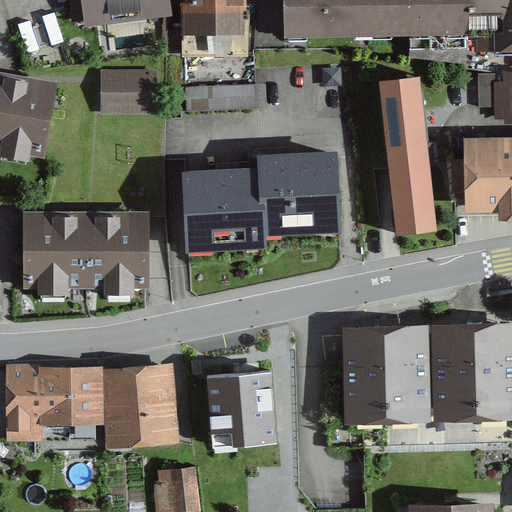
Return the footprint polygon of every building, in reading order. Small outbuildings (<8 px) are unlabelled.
[(150,30),(147,6),(163,4),(162,0),(72,0),(75,20),(92,18),(92,22),(99,21),(98,15),(106,12),(109,35),(150,30)] [(183,0),(187,111),(257,108),(254,54),(246,54),(248,7),(235,3),(234,0),(183,0)] [(286,0),(288,32),(372,31),(371,0),(286,0)] [(371,0),(372,31),(413,30),(423,29),(422,0),(371,0)] [(511,0),(422,0),(423,29),(413,30),(409,57),(465,63),(465,40),(511,39),(511,0)] [(324,70),(325,84),(339,83),(338,69),(324,70)] [(102,72),(102,102),(155,102),(155,72),(102,72)] [(498,106),(496,83),(496,73),(478,74),(478,107),(498,106)] [(0,143),(42,151),(53,87),(0,77),(0,143)] [(511,82),(496,83),(498,106),(498,117),(511,116),(511,82)] [(395,219),(435,215),(421,89),(381,93),(395,219)] [(473,192),(474,203),(511,202),(511,146),(472,147),(473,159),(453,160),(454,192),(473,192)] [(247,239),(265,238),(264,225),(260,159),(259,149),(248,150),(249,172),(184,175),(188,242),(212,240),(212,245),(247,243),(247,239)] [(315,227),(315,223),(339,222),(336,155),(260,159),(264,225),(280,224),(280,229),(315,227)] [(27,216),(27,281),(145,281),(145,216),(91,216),(91,219),(81,219),(81,216),(27,216)] [(377,332),(347,333),(349,410),(511,405),(511,328),(482,329),(482,322),(467,322),(467,329),(392,331),(392,326),(377,327),(377,332)] [(237,443),(276,440),(270,370),(240,372),(239,363),(233,363),(234,373),(207,375),(211,431),(236,429),(237,443)] [(167,435),(164,397),(167,397),(164,368),(106,373),(111,439),(167,435)] [(94,438),(94,373),(8,373),(8,438),(36,438),(36,414),(48,414),(48,426),(69,426),(69,438),(94,438)] [(159,482),(162,511),(198,511),(194,467),(169,470),(170,481),(159,482)]
